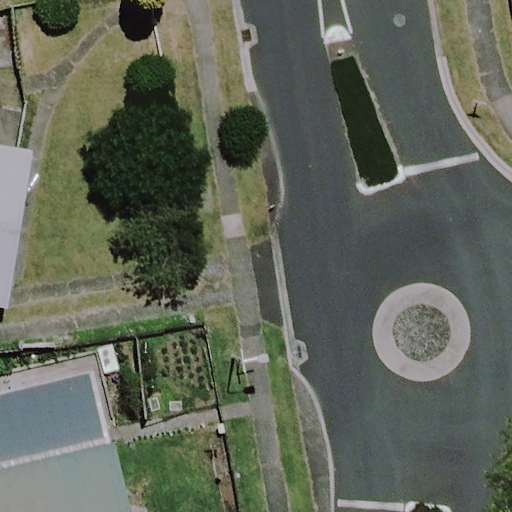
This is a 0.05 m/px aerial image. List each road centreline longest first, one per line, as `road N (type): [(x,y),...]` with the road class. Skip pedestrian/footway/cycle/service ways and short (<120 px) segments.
road 1 (residential): [(340,266),(307,61),(316,0)]
road 2 (residential): [(352,0),(374,26),(431,154),(440,231)]
road 3 (residential): [(373,427),(343,405),(323,373),(315,336),(321,299),(340,266)]
